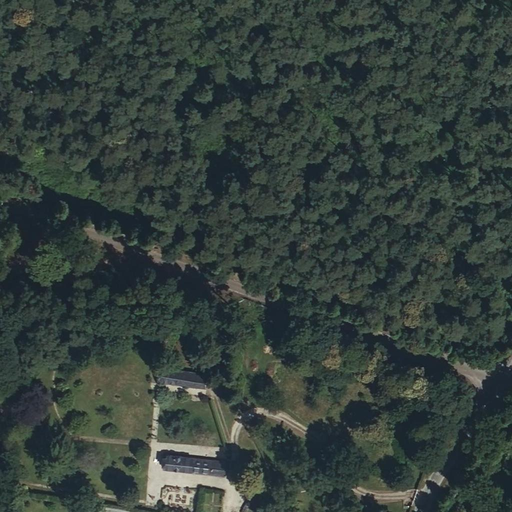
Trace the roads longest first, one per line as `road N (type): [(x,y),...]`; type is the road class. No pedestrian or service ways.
road 1 (unclassified): [(0,207),(61,221),(498,385)]
road 2 (unclassified): [(498,385),(481,400),(421,511)]
